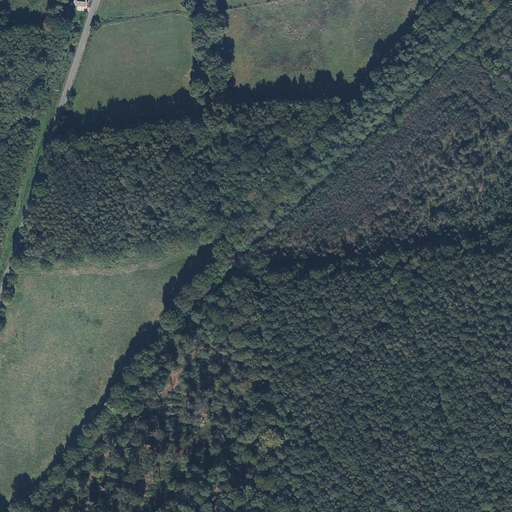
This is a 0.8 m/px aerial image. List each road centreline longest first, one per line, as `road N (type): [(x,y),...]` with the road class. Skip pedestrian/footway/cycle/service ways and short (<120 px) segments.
road 1 (unknown): [(500,0),(173,333),(105,427),(21,511)]
road 2 (tertiary): [(0,300),(97,0)]
road 3 (unknown): [(203,0),(224,212),(241,263)]
